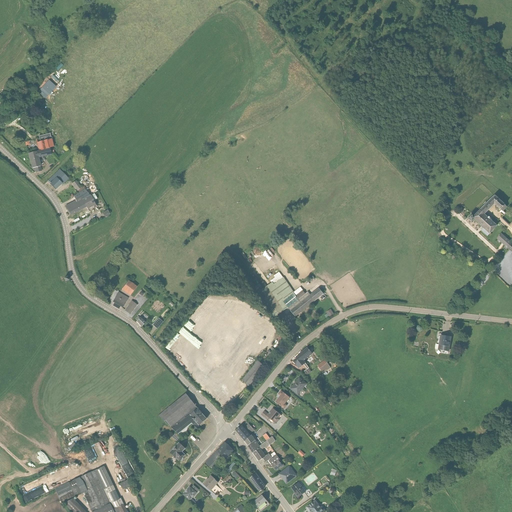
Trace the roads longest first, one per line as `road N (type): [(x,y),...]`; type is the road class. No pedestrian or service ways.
road 1 (unclassified): [(228,430),(142,334),(83,291),(70,270),(57,207),(0,148)]
road 2 (unclassified): [(228,430),(301,344),(353,311),(511,321)]
